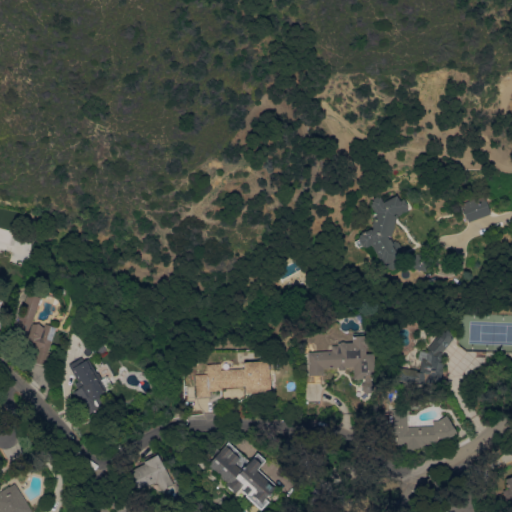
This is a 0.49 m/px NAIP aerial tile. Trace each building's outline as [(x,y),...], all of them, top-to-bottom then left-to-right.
[(367,247),(362,246),(358,248),(355,241),(359,239),(360,235),(362,234),(362,233),(366,230),(367,231),(370,229),(373,230),(373,227),(372,227),(375,217),(376,217),(378,212),(376,208),(374,210),(371,204),(373,203),(372,201),(374,201),(373,199),(378,196),(379,198),(381,197),(383,202),(397,195),(400,201),(404,199),(408,207),(407,207),(409,211),(397,216),(392,237),(388,236),(397,251),(395,252),(400,261),(399,267),(393,270),(386,267),(385,263),(384,264),(382,260),(380,261),(372,244),(367,246),(367,247)] [(461,203),(484,195),(491,214),(469,222),(467,218),(466,219),(461,203)] [(417,253),(431,258),(427,272),(413,268),(417,253)] [(293,286),(307,286),(308,294),(294,294),(293,286)] [(27,293),(40,298),(32,323),(38,323),(44,327),(45,323),(56,327),(48,353),(50,354),(47,366),(32,361),(35,350),(12,343),(27,293)] [(427,348),(444,327),(452,334),(450,337),(452,339),(441,352),(440,362),(444,363),(440,386),(433,385),(431,387),(426,386),(424,384),(398,380),(400,367),(417,370),(416,372),(419,372),(421,360),(417,360),(419,350),(427,351),(427,348)] [(323,375),(309,376),(308,352),(331,351),(331,346),(337,346),(337,343),(340,343),(341,342),(343,341),(344,343),(352,342),(352,336),(373,335),(374,347),(365,347),(365,354),(373,354),(374,378),(370,378),(370,381),(373,384),(374,389),(370,393),(365,393),(362,390),(361,385),(364,382),(364,378),(353,379),(353,367),(344,367),(345,370),(338,370),(338,367),(323,368),(323,375)] [(107,351),(98,355),(92,343),(100,339),(107,351)] [(97,414),(95,410),(86,415),(81,407),(79,408),(76,402),(78,401),(73,392),(78,389),(75,383),(77,382),(67,365),(79,358),(81,357),(83,360),(88,358),(96,373),(97,373),(100,377),(100,380),(106,390),(98,394),(107,408),(97,414)] [(197,397),(196,375),(208,374),(207,364),(221,363),(221,370),(244,368),(243,362),(268,361),(271,392),(246,394),(245,386),(222,387),(222,390),(210,391),(211,396),(197,397)] [(392,409),(408,409),(409,426),(433,425),(433,421),(438,421),(447,415),(458,434),(450,439),(438,439),(439,442),(435,442),(435,445),(430,445),(430,448),(405,449),(405,444),(398,444),(397,432),(393,432),(392,409)] [(229,441),(250,461),(258,452),(266,460),(259,469),(277,485),(265,497),(270,501),(261,510),(246,496),(247,495),(242,490),(245,486),(244,485),(236,493),(226,485),(228,482),(208,464),(229,441)] [(125,475),(145,464),(143,460),(157,452),(173,484),(161,490),(156,481),(134,493),(125,475)] [(511,473),(502,477),(511,500),(511,473)] [(0,492),(15,483),(32,510),(29,511),(1,511),(0,510),(0,492)]
